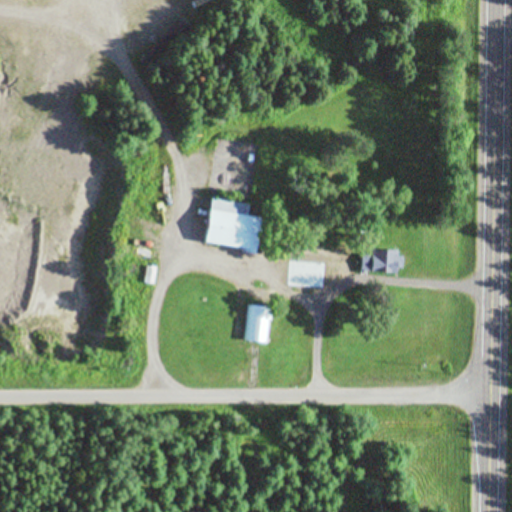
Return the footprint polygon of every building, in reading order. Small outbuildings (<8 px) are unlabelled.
[(72,54),(82,61),(96,45),(86,37),(72,54)] [(247,204),(208,199),(202,246),(254,252),(258,218),(245,216),(247,204)] [(367,273),(398,273),(398,249),(367,249),(367,273)] [(153,282),(153,267),(144,267),(144,282),(153,282)] [(300,288),(328,288),(328,267),(300,267),(300,288)] [(268,342),(269,307),(246,306),(245,341),(268,342)]
